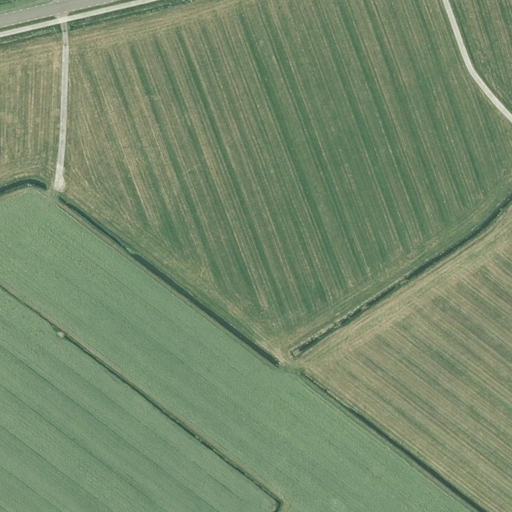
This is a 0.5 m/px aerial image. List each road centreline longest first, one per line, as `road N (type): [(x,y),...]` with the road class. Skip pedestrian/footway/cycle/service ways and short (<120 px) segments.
road 1 (track): [(51,200),(68,45),(58,7)]
road 2 (track): [(511,121),(470,71),(444,0)]
